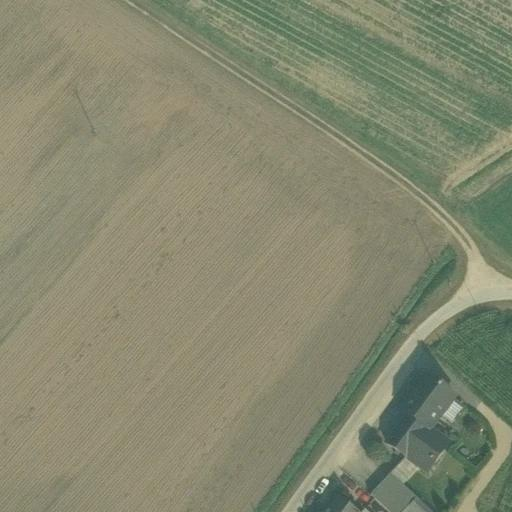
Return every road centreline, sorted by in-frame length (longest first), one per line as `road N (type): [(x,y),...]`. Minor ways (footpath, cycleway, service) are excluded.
road 1 (track): [(488,285),(467,243),(421,199),(127,0)]
road 2 (unclassified): [(511,290),(450,289),(289,511)]
